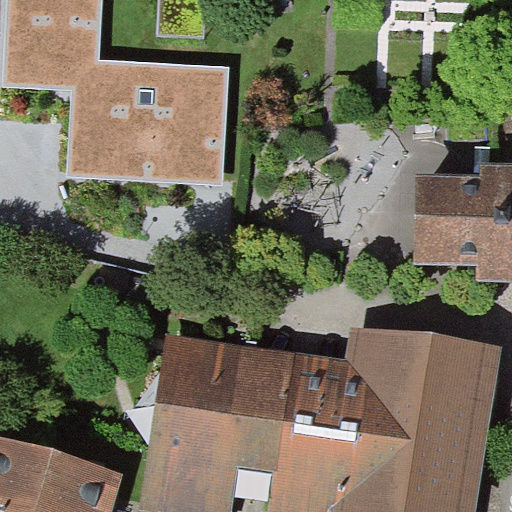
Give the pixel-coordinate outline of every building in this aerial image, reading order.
[(101,0),(7,0),(6,39),(4,84),(75,87),(71,172),(146,174),(218,177),(222,73),(99,68),(101,0)] [(206,0),(162,0),(162,37),(205,39),(206,0)] [(471,189),(412,188),(410,265),(475,267),(474,293),(511,293),(511,161),(471,160),(471,189)] [(266,511),(333,511),(335,503),(401,511),(485,511),(508,349),(356,328),(352,361),(288,353),(266,511)] [(266,511),(288,353),(171,338),(147,511),(266,511)] [(0,511),(117,511),(129,473),(0,437),(0,511)] [(401,511),(335,503),(333,511),(401,511)]
